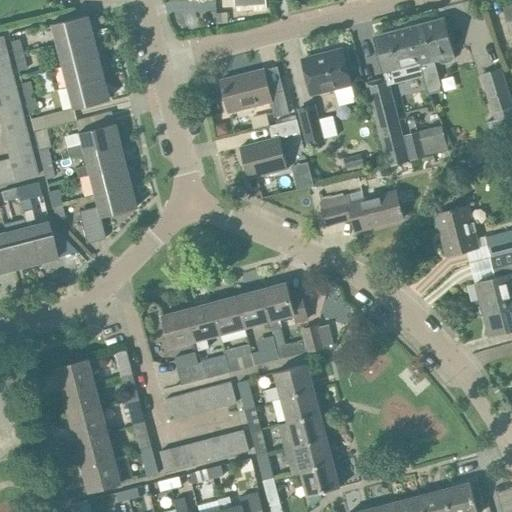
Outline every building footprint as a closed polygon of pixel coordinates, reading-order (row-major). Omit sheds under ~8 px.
[(247,0),(252,14),(271,9),(268,0),(247,0)] [(228,12),(217,13),(218,24),(228,23),(228,12)] [(55,45),(91,36),(86,15),(49,24),(55,45)] [(420,67),(439,62),(443,64),(452,62),(455,58),(453,53),(444,18),(410,27),(420,67)] [(420,67),(410,27),(375,36),(385,76),(387,85),(422,76),(420,67)] [(60,67),(97,57),(91,36),(55,45),(60,67)] [(9,40),(13,56),(22,53),(18,38),(9,40)] [(0,60),(8,58),(5,47),(0,47),(0,60)] [(338,102),(354,97),(342,50),(302,60),(311,95),(335,89),(338,102)] [(13,56),(17,71),(26,69),(22,53),(13,56)] [(60,67),(65,88),(102,79),(97,57),(60,67)] [(0,72),(11,70),(8,58),(0,60),(0,72)] [(221,80),(229,112),(270,101),(274,117),(289,113),(283,88),(269,91),(263,69),(221,80)] [(500,136),(511,132),(511,106),(511,107),(500,69),(481,75),(500,136)] [(0,85),(14,81),(11,70),(0,72),(0,85)] [(65,88),(71,109),(108,100),(102,79),(65,88)] [(0,85),(0,97),(17,93),(14,81),(0,85)] [(24,99),(33,96),(29,82),(20,83),(24,99)] [(0,97),(0,109),(20,105),(17,93),(0,97)] [(33,96),(24,99),(27,113),(37,110),(33,96)] [(372,104),(382,142),(388,167),(406,162),(400,138),(401,138),(392,99),(372,104)] [(20,105),(0,109),(0,122),(23,116),(20,105)] [(313,106),(297,110),(306,145),(322,142),(313,106)] [(68,119),(65,109),(31,119),(37,141),(46,139),(42,127),(68,119)] [(267,113),(252,117),(255,129),(270,125),(267,113)] [(321,118),(326,137),(339,133),(333,114),(321,118)] [(3,134),(26,128),(23,116),(0,122),(3,134)] [(240,147),(248,179),(287,169),(279,138),(300,132),(297,119),(269,126),(272,138),(240,147)] [(226,122),(215,125),(218,137),(229,134),(226,122)] [(68,157),(83,153),(119,144),(113,123),(94,128),(78,132),(80,143),(65,147),(68,157)] [(418,131),(404,135),(411,160),(424,157),(424,154),(448,149),(442,126),(418,131)] [(6,146),(29,140),(26,128),(3,134),(6,146)] [(6,146),(9,157),(32,151),(29,140),(6,146)] [(77,178),(88,175),(88,174),(124,165),(119,144),(83,153),(86,165),(75,168),(77,178)] [(37,150),(40,164),(50,162),(47,147),(37,150)] [(0,160),(0,183),(38,174),(32,151),(9,157),(9,158),(0,160)] [(443,153),(422,157),(424,166),(428,166),(445,162),(443,153)] [(361,154),(343,159),(347,172),(362,168),(361,164),(364,164),(361,154)] [(406,162),(388,167),(390,177),(411,172),(408,161),(406,162)] [(40,164),(44,180),(54,178),(50,162),(40,164)] [(88,174),(88,175),(93,196),(130,187),(124,165),(88,174)] [(297,167),(291,179),(305,186),(311,174),(297,167)] [(2,201),(18,197),(19,197),(16,187),(0,192),(2,201)] [(78,211),(86,243),(105,238),(99,217),(135,208),(130,187),(93,196),(96,207),(78,211)] [(48,191),(51,206),(61,204),(57,190),(48,191)] [(327,225),(352,218),(356,231),(403,218),(396,191),(349,204),(346,195),(321,201),(327,225)] [(51,206),(55,221),(65,219),(61,204),(51,206)] [(436,214),(447,255),(479,247),(468,205),(436,214)] [(22,211),(24,220),(36,263),(57,257),(47,221),(36,224),(32,208),(22,211)] [(24,220),(4,225),(5,232),(15,268),(36,263),(24,220)] [(511,230),(487,237),(492,256),(511,250),(511,230)] [(0,272),(15,268),(5,232),(0,233),(0,272)] [(511,252),(491,258),(496,277),(477,282),(483,308),(511,300),(511,252)] [(276,348),(279,359),(305,352),(324,347),(318,325),(303,330),(305,340),(286,345),(278,320),(294,316),(295,322),(307,319),(301,294),(290,297),(286,282),(259,289),(268,322),(276,348)] [(259,289),(236,295),(245,328),(268,322),(259,289)] [(220,334),(245,328),(236,295),(212,302),(220,334)] [(511,300),(483,308),(490,335),(511,329),(511,300)] [(196,341),(220,334),(212,302),(187,308),(196,341)] [(171,347),(190,342),(196,341),(187,308),(162,315),(171,347)] [(255,365),(279,359),(276,348),(252,354),(255,365)] [(116,353),(120,369),(130,366),(126,350),(116,353)] [(239,369),(255,365),(252,354),(227,360),(231,371),(239,369)] [(63,393),(95,384),(89,359),(56,368),(63,393)] [(205,379),(231,371),(227,360),(203,367),(206,377),(205,378),(205,379)] [(181,384),(205,378),(206,377),(203,367),(202,361),(177,368),(181,384)] [(266,402),(281,397),(281,398),(314,390),(307,364),(274,373),(278,387),(263,390),(266,402)] [(122,377),(126,393),(137,390),(133,374),(122,377)] [(244,408),(255,405),(248,380),(238,382),(244,408)] [(225,405),(235,402),(237,402),(231,381),(220,384),(225,405)] [(63,393),(69,418),(102,409),(95,384),(63,393)] [(215,408),(225,405),(220,384),(209,387),(215,408)] [(198,390),(204,411),(215,408),(209,387),(198,390)] [(193,414),(204,411),(198,390),(188,392),(193,414)] [(287,422),(320,413),(314,390),(281,398),(287,422)] [(188,392),(177,395),(182,416),(193,414),(188,392)] [(177,395),(166,398),(171,419),(182,416),(177,395)] [(133,417),(143,414),(139,399),(128,402),(133,417)] [(244,408),(251,432),(261,429),(255,405),(244,408)] [(76,442),(108,433),(102,409),(69,418),(76,442)] [(285,449),(327,438),(320,413),(287,422),(287,423),(279,425),(285,449)] [(139,442),(149,439),(145,423),(135,426),(139,442)] [(251,432),(257,456),(268,454),(261,429),(251,432)] [(237,454),(249,451),(244,430),(231,433),(237,454)] [(76,442),(82,465),(114,457),(108,433),(76,442)] [(220,436),(225,457),(237,454),(231,433),(220,436)] [(208,439),(213,460),(225,457),(220,436),(208,439)] [(292,473),(300,471),(333,462),(327,438),(285,449),(292,473)] [(196,442),(201,463),(213,460),(208,439),(196,442)] [(190,466),(201,463),(196,442),(184,445),(190,466)] [(184,445),(172,448),(178,469),(190,466),(184,445)] [(152,447),(141,450),(145,466),(156,463),(152,447)] [(172,448),(160,451),(165,473),(178,469),(172,448)] [(257,456),(263,480),(273,478),(268,454),(257,456)] [(89,491),(121,483),(114,457),(82,465),(89,491)] [(300,471),(302,477),(307,496),(340,487),(333,462),(300,471)] [(210,470),(212,478),(223,475),(221,467),(210,470)] [(202,481),(212,478),(210,470),(200,472),(202,481)] [(168,479),(171,489),(182,486),(179,476),(168,479)] [(273,478),(263,480),(272,511),(282,511),(280,503),(273,478)] [(157,482),(160,492),(171,489),(168,479),(157,482)] [(444,489),(450,511),(477,511),(470,482),(444,489)] [(129,499),(140,497),(137,487),(126,490),(129,499)] [(420,495),(424,511),(450,511),(444,489),(420,495)] [(116,493),(120,508),(131,506),(129,499),(126,490),(116,493)] [(217,500),(220,510),(220,511),(263,511),(258,492),(239,497),(241,504),(231,507),(229,497),(217,500)] [(398,511),(424,511),(420,495),(395,501),(398,511)] [(188,511),(184,497),(173,500),(175,511),(188,511)] [(371,508),(372,511),(398,511),(395,501),(371,508)]
